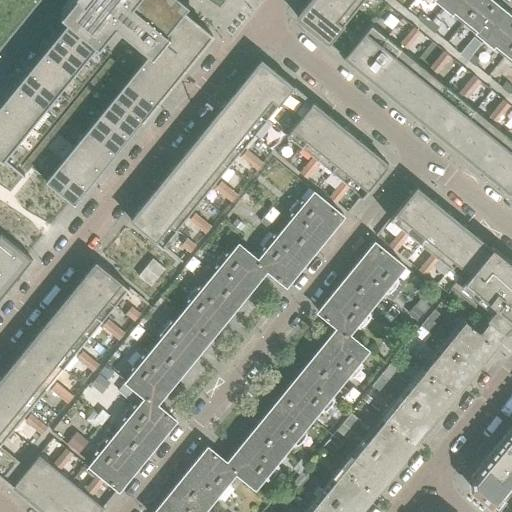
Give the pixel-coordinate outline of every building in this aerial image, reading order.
[(0,157),(3,160),(116,22),(151,51),(129,78),(151,95),(158,102),(176,80),(213,35),(182,10),(189,1),(187,0),(70,0),(0,86),(0,157)] [(355,11),(341,0),(311,0),(310,1),(342,27),(343,26),(355,11)] [(341,0),(355,11),(364,0),(371,0),(372,1),(372,0),(341,0)] [(466,20),(482,0),(448,0),(444,6),(453,13),(455,11),(466,20)] [(485,40),(507,12),(492,0),(482,0),(466,20),(477,30),(476,32),(485,40)] [(342,27),(310,1),(297,17),(329,43),(342,27)] [(507,54),(511,46),(511,15),(507,12),(485,40),(494,48),(496,45),(507,54)] [(432,20),(424,14),(419,20),(427,26),(432,20)] [(440,26),(432,20),(427,26),(435,33),(440,26)] [(362,70),(388,38),(371,25),(359,39),(345,56),(362,70)] [(359,39),(343,26),(342,27),(329,43),(345,56),(359,39)] [(414,41),(421,33),(414,27),(408,36),(414,41)] [(407,49),(414,41),(408,36),(401,44),(407,49)] [(377,82),(403,50),(388,38),(362,70),(377,82)] [(484,57),(479,53),(483,48),(480,46),(473,54),(473,53),(468,59),(476,66),(484,57)] [(468,59),(473,53),(466,48),(461,53),(468,59)] [(392,95),(418,63),(403,50),(377,82),(392,95)] [(444,65),(451,57),(444,52),(437,60),(444,65)] [(110,58),(104,66),(110,72),(115,66),(117,63),(110,58)] [(437,73),(444,65),(437,60),(431,68),(437,73)] [(294,87),(262,61),(248,78),(279,104),(294,87)] [(407,107),(433,75),(418,63),(392,95),(407,107)] [(104,66),(97,75),(103,80),(110,72),(104,66)] [(97,75),(90,83),(96,88),(101,83),(103,80),(97,75)] [(421,119),(447,87),(433,75),(407,107),(421,119)] [(474,89),(480,81),(474,76),(467,84),(474,89)] [(151,95),(129,78),(115,95),(144,119),(158,102),(151,95)] [(279,104),(248,78),(235,93),(267,119),(279,104)] [(510,93),(511,90),(511,84),(506,80),(501,87),(510,93)] [(90,83),(83,91),(90,97),(96,88),(90,83)] [(467,98),(474,89),(467,84),(460,92),(467,98)] [(313,103),(294,87),(279,104),(298,120),(313,103)] [(436,131),(462,99),(447,87),(421,119),(436,131)] [(83,91),(76,100),(83,105),(87,100),(90,97),(83,91)] [(267,119),(235,93),(222,109),(254,135),(267,119)] [(144,119),(115,95),(101,112),(130,136),(144,119)] [(451,143),(477,111),(462,99),(436,131),(451,143)] [(76,100),(69,108),(76,113),(83,105),(76,100)] [(503,114),(510,106),(503,100),(497,108),(503,114)] [(302,147),(328,115),(313,103),(298,120),(286,134),(302,147)] [(69,108),(63,117),(69,122),(73,117),(76,113),(69,108)] [(497,122),(503,114),(497,108),(490,117),(497,122)] [(254,135),(222,109),(209,125),(241,151),(254,135)] [(466,155),(492,123),(477,111),(451,143),(466,155)] [(130,136),(101,112),(87,129),(116,153),(130,136)] [(303,176),(343,127),(328,115),(302,147),(314,157),(300,173),(303,176)] [(63,117),(56,125),(62,130),(69,122),(63,117)] [(481,167),(507,135),(492,123),(466,155),(481,167)] [(56,125),(49,133),(55,139),(59,134),(62,130),(56,125)] [(241,151),(209,125),(196,141),(228,167),(241,151)] [(332,171),(358,139),(343,127),(303,176),(307,179),(320,162),(332,171)] [(116,153),(87,129),(73,146),(103,170),(116,153)] [(49,133),(42,142),(49,147),(55,139),(49,133)] [(496,180),(511,159),(511,139),(507,135),(481,167),(496,180)] [(333,200),(373,152),(358,139),(332,171),(344,181),(330,198),(333,200)] [(228,167),(196,141),(183,157),(215,183),(228,167)] [(42,142),(35,150),(42,155),(45,151),(49,147),(42,142)] [(103,170),(73,146),(60,163),(89,187),(103,170)] [(35,150),(28,158),(35,164),(42,155),(35,150)] [(256,157),(247,150),(242,156),(250,164),(256,157)] [(363,197),(389,165),(373,152),(333,200),(337,203),(350,186),(363,197)] [(215,183),(183,157),(170,172),(202,198),(215,183)] [(258,170),(263,164),(256,157),(250,164),(258,170)] [(28,158),(22,167),(28,172),(31,168),(35,164),(28,158)] [(510,192),(511,189),(511,159),(496,180),(510,192)] [(89,187),(60,163),(45,180),(75,204),(89,187)] [(202,198),(170,172),(158,188),(189,214),(202,198)] [(230,189),(221,182),(216,188),(225,196),(230,189)] [(394,250),(433,201),(416,187),(390,219),(403,229),(389,246),(394,250)] [(189,214),(158,188),(145,204),(177,230),(189,214)] [(232,202),(238,195),(230,189),(225,196),(232,202)] [(315,251),(344,216),(315,192),(287,227),(315,251)] [(422,245),(448,213),(433,201),(394,250),(396,251),(409,235),(422,245)] [(177,230),(145,204),(131,221),(163,247),(177,230)] [(274,220),(280,213),(273,207),(267,214),(274,220)] [(204,221),(195,213),(190,220),(199,227),(204,221)] [(268,227),(274,220),(267,214),(266,213),(260,221),(268,227)] [(424,274),(463,226),(448,213),(422,245),(433,254),(419,270),(424,274)] [(236,218),(231,225),(240,231),(245,224),(236,218)] [(206,234),(212,227),(204,221),(199,227),(206,234)] [(452,269),(478,238),(463,226),(424,274),(426,276),(439,259),(452,269)] [(287,285),(315,251),(287,227),(259,261),(267,270),(287,285)] [(33,259),(28,254),(1,233),(0,233),(0,260),(19,276),(33,259)] [(493,250),(491,248),(478,238),(452,269),(460,276),(451,288),(452,289),(451,290),(454,291),(457,294),(493,250)] [(191,252),(196,246),(188,239),(183,246),(191,252)] [(376,300),(405,266),(375,242),(347,277),(376,300)] [(240,303),(267,270),(259,261),(239,246),(211,279),(240,303)] [(511,261),(493,246),(491,248),(493,250),(457,294),(463,299),(492,322),(504,331),(505,332),(511,323),(511,261)] [(405,250),(401,255),(406,260),(410,255),(405,250)] [(200,261),(193,256),(189,261),(196,266),(200,261)] [(158,277),(165,269),(153,259),(146,267),(158,277)] [(19,276),(0,260),(0,288),(5,293),(19,276)] [(196,266),(189,261),(185,266),(192,271),(196,266)] [(129,288),(97,262),(83,279),(115,305),(129,288)] [(151,286),(158,277),(146,267),(139,276),(151,286)] [(348,334),(376,300),(347,277),(318,312),(338,327),(348,334)] [(115,305),(83,279),(70,295),(102,320),(115,305)] [(213,336),(240,303),(211,279),(184,313),(213,336)] [(102,320),(70,295),(57,311),(89,336),(102,320)] [(459,315),(466,307),(458,301),(452,308),(459,315)] [(400,311),(393,305),(388,310),(396,316),(400,311)] [(417,320),(424,312),(415,305),(408,313),(417,320)] [(140,314),(132,307),(126,314),(135,321),(140,314)] [(396,316),(388,310),(384,315),(391,321),(396,316)] [(435,310),(422,325),(444,343),(438,351),(424,368),(455,393),(475,368),(495,344),(499,339),(498,338),(504,331),(492,322),(486,329),(471,317),(466,321),(464,319),(461,323),(450,335),(434,321),(440,314),(435,310)] [(89,336),(57,311),(45,326),(76,352),(89,336)] [(184,371),(213,336),(184,313),(155,347),(184,371)] [(117,327),(108,320),(103,326),(111,333),(117,327)] [(144,330),(138,325),(134,329),(140,335),(144,330)] [(76,352),(45,326),(32,342),(63,368),(76,352)] [(125,333),(117,327),(111,333),(119,340),(125,333)] [(339,383),(367,349),(348,334),(338,327),(311,361),(339,383)] [(140,335),(134,329),(130,334),(136,340),(140,335)] [(63,368),(32,342),(19,358),(51,384),(63,368)] [(385,359),(392,349),(385,343),(377,353),(385,359)] [(157,404),(184,371),(155,347),(128,381),(148,398),(157,404)] [(113,370),(124,356),(117,350),(106,364),(113,370)] [(91,358),(82,351),(77,358),(86,365),(91,358)] [(51,384),(19,358),(6,374),(38,400),(51,384)] [(99,365),(91,358),(86,365),(94,371),(99,365)] [(311,417),(339,383),(311,361),(283,394),(311,417)] [(455,393),(424,368),(411,383),(405,378),(401,383),(398,380),(399,377),(388,368),(373,385),(384,393),(389,387),(401,396),(384,416),(415,442),(455,393)] [(38,400),(6,374),(0,381),(0,395),(25,416),(38,400)] [(65,390),(57,383),(51,389),(60,396),(65,390)] [(360,393),(353,387),(349,392),(356,398),(360,393)] [(73,396),(65,390),(60,396),(68,403),(73,396)] [(356,398),(349,392),(345,397),(352,403),(356,398)] [(283,453),(311,417),(283,394),(254,430),(283,453)] [(25,416),(0,395),(0,421),(12,431),(25,416)] [(147,455),(176,420),(157,404),(148,398),(120,433),(147,455)] [(105,420),(110,414),(103,409),(99,414),(105,420)] [(39,421),(31,414),(25,421),(34,428),(39,421)] [(105,420),(99,414),(94,419),(101,424),(105,420)] [(375,491),(415,442),(384,416),(344,466),(375,491)] [(12,431),(0,421),(0,446),(12,431)] [(48,428),(39,421),(34,428),(42,435),(48,428)] [(352,432),(342,424),(337,430),(347,438),(352,432)] [(511,427),(501,441),(511,450),(511,427)] [(256,486),(283,453),(254,430),(228,462),(238,470),(237,471),(256,486)] [(80,453),(89,441),(77,431),(68,443),(80,453)] [(119,490),(147,455),(120,433),(92,468),(119,490)] [(501,496),(511,483),(511,450),(501,441),(471,478),(472,489),(496,508),(503,499),(501,496)] [(20,462),(0,446),(0,475),(5,480),(20,462)] [(209,504),(237,471),(238,470),(228,462),(208,446),(180,481),(209,504)] [(30,500),(70,452),(67,449),(53,465),(40,455),(14,486),(30,500)] [(44,511),(46,511),(72,481),(59,471),(73,454),(70,452),(30,500),(44,511)] [(304,470),(308,465),(304,462),(301,459),(297,464),(304,470)] [(304,470),(297,464),(293,469),(296,471),(300,475),(302,471),(304,470)] [(357,511),(375,491),(344,466),(324,490),(319,497),(306,511),(357,511)] [(300,475),(291,485),(298,491),(299,490),(303,486),(306,488),(309,484),(313,480),(312,479),(302,471),(300,475)] [(73,511),(101,478),(98,475),(84,491),(72,481),(46,511),(73,511)] [(315,477),(313,480),(320,485),(322,482),(315,477)] [(101,511),(104,508),(91,497),(104,480),(101,478),(73,511),(101,511)] [(313,480),(309,484),(316,489),(318,487),(320,485),(313,480)] [(203,511),(209,504),(180,481),(154,511),(203,511)] [(316,490),(314,493),(317,496),(322,491),(318,487),(316,489),(316,490)]
